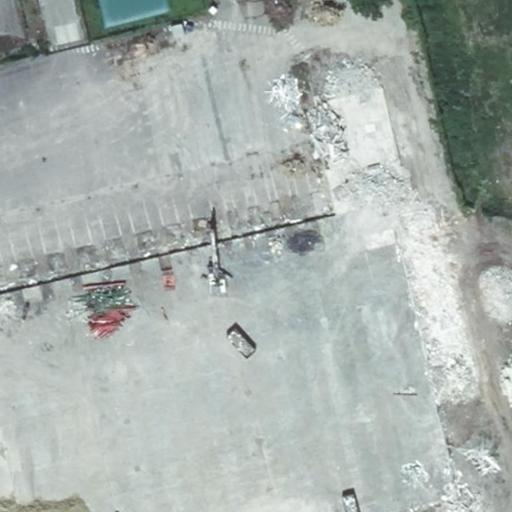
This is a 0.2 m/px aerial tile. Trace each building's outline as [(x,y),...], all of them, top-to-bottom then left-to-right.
[(511,0),(438,0),(449,47),(511,32),(511,0)] [(370,228),(391,223),(360,95),(302,110),(316,164),(304,168),(306,179),(301,180),(312,218),(314,226),(366,213),(370,228)] [(0,301),(0,511),(426,511),(439,509),(413,406),(370,228),(366,213),(314,226),(0,301)] [(391,223),(370,228),(413,406),(457,395),(414,217),(391,223)] [(0,301),(314,226),(312,218),(0,290),(0,301)]
